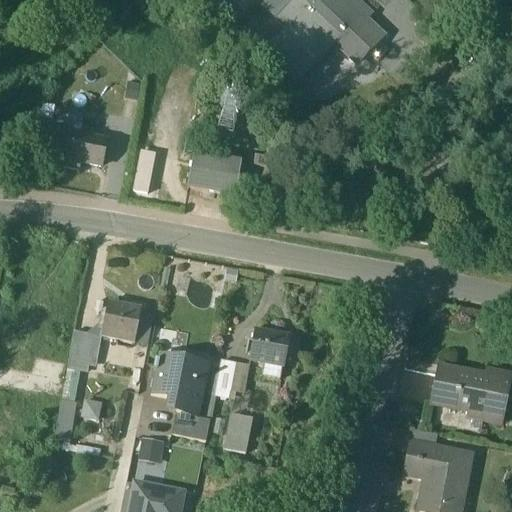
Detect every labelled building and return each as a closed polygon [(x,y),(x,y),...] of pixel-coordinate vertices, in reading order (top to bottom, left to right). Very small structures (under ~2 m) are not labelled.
[(295,90),(334,49),(339,43),(304,11),(311,4),(306,0),(297,0),(273,26),(280,32),(258,56),(295,90)] [(351,0),(306,0),(311,4),(304,11),(339,43),(334,49),(356,70),(382,42),(368,29),(375,21),(351,0)] [(67,138),(25,129),(18,165),(46,171),(53,137),(66,139),(67,138)] [(66,139),(53,137),(46,171),(60,173),(66,139)] [(66,139),(60,173),(78,177),(79,169),(99,173),(105,147),(66,139)] [(140,159),(132,198),(146,201),(154,161),(140,159)] [(192,161),(186,195),(234,203),(240,169),(192,161)] [(269,164),(253,161),(252,171),(267,174),(269,164)] [(503,209),(498,241),(511,243),(511,189),(508,189),(503,209)] [(140,317),(106,310),(100,343),(133,350),(140,317)] [(100,343),(73,338),(68,362),(96,367),(100,343)] [(288,346),(253,339),(248,367),(263,370),(281,374),(283,374),(288,346)] [(207,372),(176,366),(174,375),(153,371),(152,378),(154,378),(149,402),(170,407),(171,402),(178,404),(174,422),(196,427),(207,372)] [(234,371),(221,368),(216,392),(227,394),(230,395),(234,371)] [(281,374),(263,370),(260,384),(279,387),(281,374)] [(483,389),(436,380),(430,412),(482,422),(481,427),(499,431),(508,383),(485,378),(483,389)] [(227,394),(216,392),(214,404),(224,406),(227,394)] [(83,404),(79,423),(96,427),(100,408),(83,404)] [(73,411),(61,409),(56,431),(69,434),(73,411)] [(251,424),(228,419),(220,454),(243,459),(251,424)] [(196,427),(174,422),(170,442),(204,449),(207,437),(195,435),(196,427)] [(435,443),(411,438),(409,451),(433,455),(435,443)] [(161,449),(139,444),(134,466),(156,471),(161,449)] [(433,455),(409,451),(403,482),(423,486),(418,511),(459,511),(462,499),(457,499),(464,461),(433,455)] [(132,490),(127,511),(180,511),(183,500),(132,490)]
